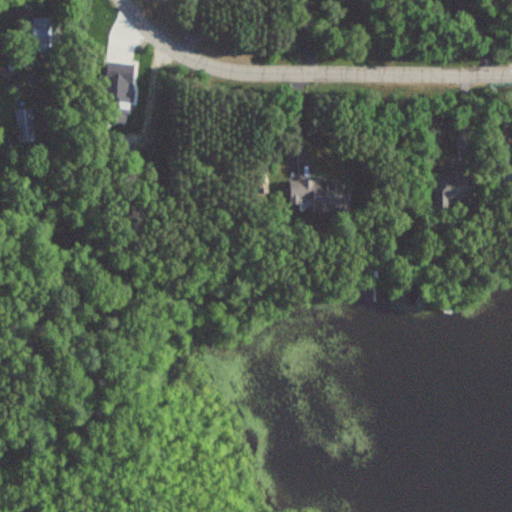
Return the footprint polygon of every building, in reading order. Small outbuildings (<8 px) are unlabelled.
[(22,36),(22,54),(58,53),(58,18),(31,19),(31,36),(22,36)] [(13,108),(31,106),(34,139),(17,140),(13,108)] [(454,160),(454,173),(432,173),(432,208),(447,208),(447,204),(470,203),(470,160),(454,160)] [(511,165),(496,165),(496,184),(511,184),(511,165)] [(347,208),(347,180),(288,180),(288,208),(347,208)]
